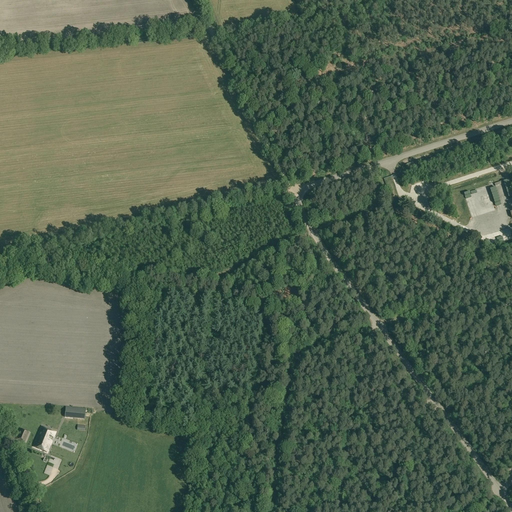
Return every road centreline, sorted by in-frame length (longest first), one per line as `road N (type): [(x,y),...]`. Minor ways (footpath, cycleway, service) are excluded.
road 1 (unclassified): [(511,507),(365,312),(291,191)]
road 2 (track): [(291,191),(196,0)]
road 3 (track): [(0,52),(211,29)]
